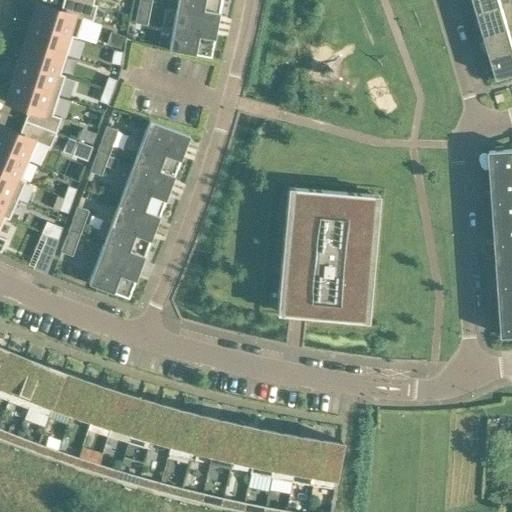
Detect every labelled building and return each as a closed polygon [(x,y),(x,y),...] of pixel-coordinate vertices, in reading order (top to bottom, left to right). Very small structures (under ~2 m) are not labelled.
[(36,2),(30,22),(66,33),(72,35),(76,36),(82,17),(91,20),(96,5),(92,4),(77,0),(62,0),(60,9),(36,2)] [(145,0),(139,0),(137,11),(149,13),(151,1),(145,0)] [(177,0),(177,6),(218,14),(220,5),(219,5),(220,0),(177,0)] [(475,11),(476,11),(511,0),(474,0),(477,10),(475,11)] [(482,32),(482,33),(511,24),(511,0),(476,11),(476,12),(478,11),(484,32),(482,32)] [(177,6),(173,27),(214,35),(217,16),(220,17),(220,16),(218,16),(218,14),(177,6)] [(137,11),(135,22),(147,25),(149,13),(137,11)] [(30,22),(24,41),(60,53),(66,55),(72,35),(66,33),(30,22)] [(488,54),(489,55),(511,48),(511,24),(482,33),(482,34),(484,33),(490,54),(488,54)] [(173,27),(169,49),(210,57),(212,47),(211,47),(214,35),(173,27)] [(110,30),(106,43),(119,47),(123,34),(110,30)] [(21,51),(17,61),(54,73),(59,75),(66,55),(60,53),(24,41),(21,51)] [(511,48),(489,55),(489,56),(491,55),(497,76),(495,76),(495,77),(511,72),(511,48)] [(113,49),(111,62),(119,64),(122,51),(113,49)] [(17,61),(11,81),(48,93),(57,96),(63,76),(59,75),(54,73),(17,61)] [(107,76),(103,88),(111,92),(116,79),(107,76)] [(11,81),(5,101),(28,108),(24,120),(54,131),(59,116),(51,114),(57,96),(48,93),(11,81)] [(103,88),(99,100),(107,103),(111,92),(103,88)] [(0,124),(0,147),(23,157),(29,160),(37,141),(49,146),(54,131),(24,120),(19,133),(0,124)] [(149,120),(141,141),(180,156),(186,139),(189,140),(189,139),(188,138),(189,135),(149,120)] [(106,126),(102,137),(113,141),(117,130),(106,126)] [(82,127),(77,138),(91,143),(95,132),(82,127)] [(102,137),(98,148),(109,153),(113,141),(102,137)] [(76,140),(71,154),(86,160),(91,146),(76,140)] [(141,141),(134,161),(173,176),(176,169),(175,168),(180,156),(141,141)] [(0,147),(0,169),(15,176),(21,179),(29,160),(23,157),(0,147)] [(98,148),(93,160),(105,164),(109,153),(98,148)] [(489,174),(511,172),(511,149),(490,151),(492,173),(489,173),(489,174)] [(93,160),(89,171),(101,175),(105,164),(93,160)] [(134,161),(126,182),(165,196),(171,179),(174,180),(174,179),(173,178),(173,176),(134,161)] [(0,169),(0,192),(7,196),(14,198),(22,179),(21,179),(15,176),(0,169)] [(511,195),(511,172),(489,174),(489,175),(492,175),(494,196),(490,196),(490,197),(511,195)] [(291,181),(279,308),(371,316),(383,189),(291,181)] [(126,182),(119,202),(158,217),(161,209),(160,208),(165,196),(126,182)] [(68,185),(63,197),(71,201),(76,188),(68,185)] [(0,192),(0,215),(4,217),(6,217),(14,198),(7,196),(0,192)] [(511,218),(511,195),(490,197),(490,198),(494,198),(495,219),(492,219),(492,220),(511,218)] [(63,197),(59,209),(67,212),(71,201),(63,197)] [(119,202),(111,222),(150,236),(156,219),(159,220),(159,219),(158,219),(158,217),(119,202)] [(77,206),(73,217),(84,221),(88,210),(77,206)] [(73,217),(68,229),(80,233),(84,221),(73,217)] [(511,241),(511,218),(492,220),(492,221),(495,220),(497,242),(493,242),(493,243),(511,241)] [(111,222),(103,242),(143,257),(146,249),(145,249),(150,236),(111,222)] [(53,223),(49,235),(57,238),(62,226),(53,223)] [(68,229),(64,240),(76,244),(80,233),(68,229)] [(47,235),(40,251),(52,256),(58,240),(47,235)] [(64,240),(60,251),(72,255),(76,244),(64,240)] [(511,264),(511,241),(493,243),(497,243),(498,264),(495,265),(511,264)] [(103,242),(96,262),(135,277),(142,259),(144,260),(144,259),(143,259),(143,257),(103,242)] [(96,262),(88,283),(128,298),(131,289),(130,289),(135,277),(96,262)] [(511,286),(511,264),(495,265),(495,266),(498,266),(500,287),(496,287),(496,288),(511,286)] [(511,309),(511,286),(496,288),(497,289),(500,289),(501,310),(498,310),(498,311),(511,309)] [(511,309),(498,311),(498,312),(502,311),(503,332),(500,333),(500,334),(511,333),(511,309)] [(7,348),(0,365),(0,396),(8,400),(26,355),(25,357),(7,350),(8,348),(7,348)] [(26,355),(8,400),(28,408),(45,363),(45,362),(44,364),(26,358),(27,356),(26,355)] [(45,363),(28,408),(47,415),(64,370),(63,372),(45,365),(46,363),(45,363)] [(64,370),(47,415),(48,415),(52,406),(71,413),(83,377),(82,379),(64,372),(65,370),(64,370)] [(83,377),(71,413),(91,420),(103,383),(102,383),(101,385),(83,379),(84,377),(83,377)] [(91,420),(88,429),(107,435),(108,436),(122,390),(121,389),(121,392),(103,386),(103,383),(91,420)] [(122,390),(108,436),(127,442),(141,396),(141,395),(140,398),(122,392),(123,390),(122,390)] [(141,396),(127,442),(128,442),(147,448),(151,438),(161,401),(160,401),(160,403),(141,398),(142,396),(141,396)] [(161,401),(151,438),(170,444),(168,453),(168,454),(181,407),(180,407),(179,409),(161,404),(162,402),(161,401)] [(181,407),(168,454),(188,459),(200,412),(199,414),(181,409),(181,407)] [(200,412),(188,459),(189,459),(191,449),(211,454),(220,417),(219,419),(200,414),(201,412),(200,412)] [(211,454),(209,462),(230,467),(232,459),(240,421),(239,421),(239,423),(220,419),(221,417),(220,417),(211,454)] [(240,421),(232,459),(252,463),(250,473),(260,426),(259,426),(259,428),(240,424),(241,422),(240,421)] [(260,426),(250,473),(270,477),(280,430),(279,430),(279,432),(260,428),(261,426),(260,426)] [(280,430),(270,477),(291,481),(300,433),(299,433),(299,435),(280,432),(280,430)] [(5,431),(2,438),(14,443),(18,436),(5,431)] [(300,433),(291,481),(312,485),(320,437),(319,437),(319,439),(300,436),(301,434),(300,433)] [(320,437),(312,485),(333,488),(341,440),(340,440),(339,442),(320,439),(321,437),(320,437)] [(25,438),(22,446),(35,451),(38,443),(25,438)] [(45,446),(42,454),(55,458),(58,450),(45,446)] [(65,453),(63,461),(76,465),(78,457),(65,453)] [(86,460),(83,468),(96,472),(99,464),(86,460)] [(106,466),(104,474),(117,478),(119,470),(106,466)] [(127,473),(124,481),(138,484),(140,476),(127,473)] [(147,479),(145,487),(158,490),(160,482),(147,479)] [(168,484),(166,492),(179,496),(181,488),(168,484)] [(189,489),(187,497),(200,501),(202,493),(189,489)] [(210,494),(208,502),(221,506),(223,498),(210,494)] [(231,499),(229,507),(242,510),(244,502),(231,499)]
